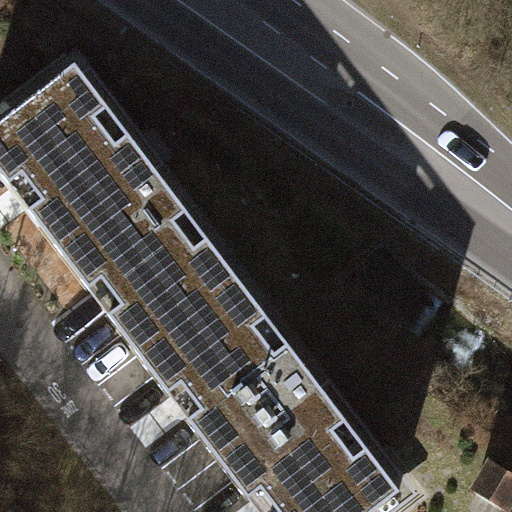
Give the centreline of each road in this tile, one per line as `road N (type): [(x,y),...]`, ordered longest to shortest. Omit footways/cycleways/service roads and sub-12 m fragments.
road 1 (secondary): [(511,225),(212,0)]
road 2 (residential): [(0,294),(162,511)]
